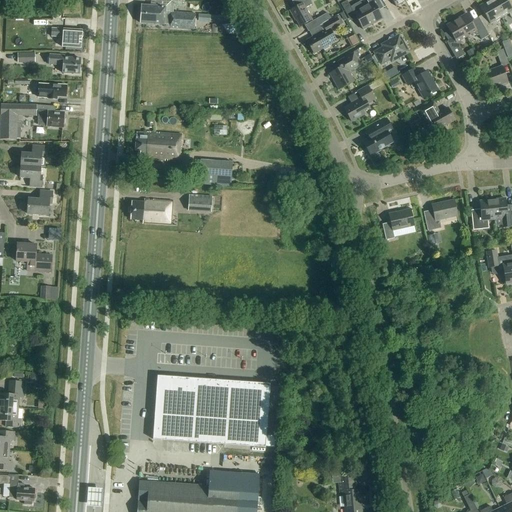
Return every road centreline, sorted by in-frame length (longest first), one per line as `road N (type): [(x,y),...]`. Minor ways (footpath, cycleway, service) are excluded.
road 1 (secondary): [(76,511),(111,0)]
road 2 (unclassified): [(410,511),(358,229),(363,186)]
road 3 (unclassified): [(363,186),(341,163),(255,0)]
